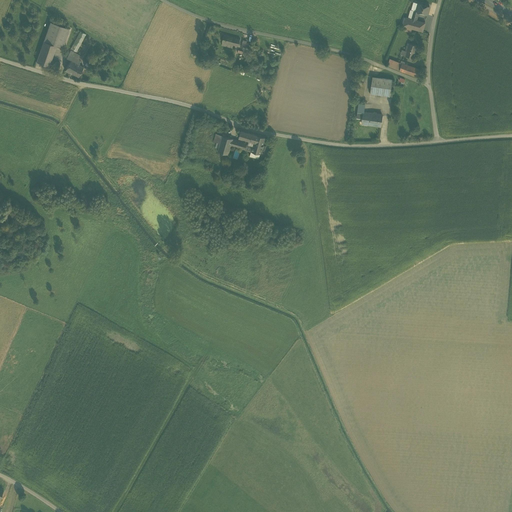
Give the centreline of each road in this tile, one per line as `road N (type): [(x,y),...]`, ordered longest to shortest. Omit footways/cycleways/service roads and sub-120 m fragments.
road 1 (unclassified): [(0,58),(237,125),(347,147),(436,142)]
road 2 (unclassified): [(429,87),(338,50),(221,25),(162,0)]
road 3 (track): [(116,511),(208,346)]
